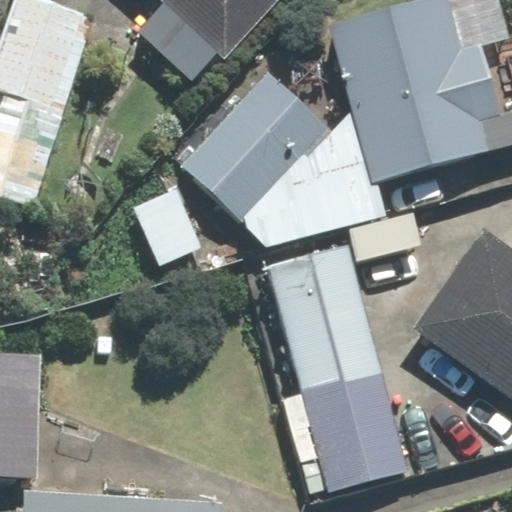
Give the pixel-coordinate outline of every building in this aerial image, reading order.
[(0,196),(33,207),(92,19),(29,0),(14,0),(0,46),(0,95),(7,98),(0,119),(0,196)] [(159,0),(223,59),(278,0),(159,0)] [(422,0),(328,26),(372,183),(487,151),(479,122),(501,116),(480,44),(459,50),(444,0),(422,0)] [(268,72),(181,166),(241,220),(327,127),(268,72)] [(176,191),(133,209),(157,266),(200,248),(176,191)] [(511,251),(482,231),(412,329),(511,399),(511,251)] [(270,266),(329,492),(407,472),(347,246),(270,266)] [(40,357),(0,355),(0,477),(37,478),(40,357)] [(25,491),(23,511),(222,511),(223,503),(25,491)]
